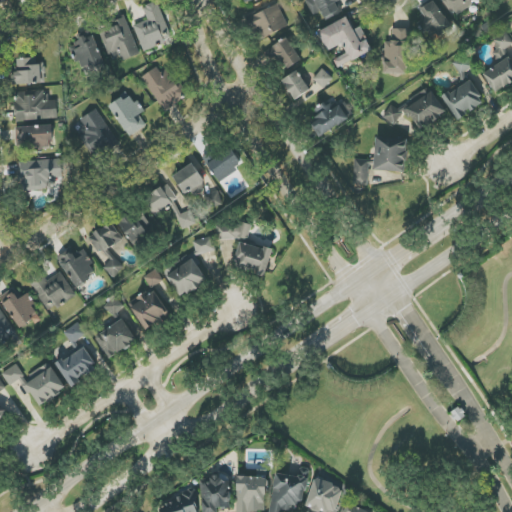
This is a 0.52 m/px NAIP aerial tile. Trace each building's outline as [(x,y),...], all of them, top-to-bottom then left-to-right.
[(305,0),(313,16),(321,12),(325,21),(343,12),(338,1),(340,0),(339,0),(305,0)] [(432,40),(452,28),(435,0),(420,9),(426,20),(422,22),(432,40)] [(443,0),(454,16),(478,0),(443,0)] [(134,25),(143,50),(172,39),(158,1),(142,7),(147,20),(134,25)] [(247,18),(258,41),(288,26),(278,4),(247,18)] [(115,22),(117,27),(100,33),(110,58),(120,54),(123,61),(140,55),(126,17),(115,22)] [(372,51),(361,27),(354,30),(348,18),(318,32),(327,51),(344,44),(352,61),(372,51)] [(71,46),(81,72),(104,63),(92,30),(77,35),(80,43),(71,46)] [(493,40),(498,50),(493,52),(498,63),(509,57),(505,49),(511,45),(511,41),(508,33),(493,40)] [(302,61),(289,37),(271,47),(284,71),(302,61)] [(384,74),(407,74),(408,40),(384,40),(384,74)] [(334,60),(338,68),(352,61),(347,53),(334,60)] [(11,73),(12,85),(46,83),(45,63),(36,64),(36,58),(17,59),(18,73),(11,73)] [(484,74),(496,93),(511,83),(511,59),(511,58),(484,74)] [(142,77),(164,112),(184,99),(162,64),(142,77)] [(313,79),(324,89),(333,79),(323,69),(313,79)] [(310,91),(298,71),(283,80),(295,100),(310,91)] [(444,96),(457,121),(470,114),(469,112),(484,103),(473,81),(444,96)] [(447,114),(430,87),(384,114),(393,129),(404,122),(400,116),(409,110),(421,130),(447,114)] [(57,119),(57,101),(47,101),(47,91),(15,92),(16,121),(57,119)] [(110,107),(130,137),(147,126),(139,115),(143,112),(130,93),(110,107)] [(320,138),(354,115),(344,100),(337,105),(333,97),(314,110),(319,117),(310,123),(320,138)] [(85,125),(78,130),(96,159),(119,145),(97,109),(81,119),(85,125)] [(17,149),(53,148),(52,125),(17,127),(17,149)] [(375,171),(406,172),(407,140),(376,139),(375,171)] [(215,148),(202,158),(220,182),(243,165),(230,147),(220,155),(215,148)] [(20,162),(21,192),(53,190),(53,179),(64,178),(63,160),(20,162)] [(368,186),(369,160),(355,160),(354,185),(368,186)] [(184,195),(192,191),(195,197),(207,190),(193,164),(173,175),(184,195)] [(182,230),(198,223),(193,210),(181,214),(169,185),(145,195),(153,215),(173,207),(182,230)] [(205,196),(210,209),(224,204),(219,191),(205,196)] [(121,218),(126,240),(139,237),(133,215),(121,218)] [(123,240),(113,222),(89,237),(99,255),(123,240)] [(250,223),(217,224),(217,240),(250,238),(250,223)] [(193,241),(197,255),(167,275),(180,296),(187,295),(207,283),(205,277),(201,270),(197,256),(216,251),(212,237),(193,241)] [(266,274),(273,251),(241,241),(234,265),(266,274)] [(77,287),(97,274),(81,248),(60,262),(77,287)] [(124,267),(113,258),(104,268),(114,278),(124,267)] [(164,281),(157,269),(144,277),(151,288),(164,281)] [(21,289),(2,301),(21,330),(40,318),(21,289)] [(136,300),(138,304),(133,307),(144,328),(169,315),(156,289),(136,300)] [(124,305),(114,297),(105,308),(115,316),(124,305)] [(0,342),(16,332),(0,307),(0,342)] [(110,359),(137,340),(123,319),(95,338),(110,359)] [(73,345),(87,335),(78,322),(64,333),(73,345)] [(57,364),(71,387),(99,369),(84,347),(57,364)] [(9,386),(25,377),(17,364),(2,373),(9,386)] [(26,385),(40,406),(67,389),(53,367),(26,385)] [(276,474),(270,511),(285,511),(286,505),(304,508),(309,469),(300,468),(299,477),(276,474)] [(232,509),(231,477),(211,478),(211,482),(201,483),(202,511),(218,511),(218,509),(232,509)] [(265,511),(267,477),(238,477),(237,511),(265,511)] [(334,511),(341,486),(314,480),(308,508),(312,509),(311,511),(334,511)] [(161,511),(199,511),(195,494),(159,503),(161,511)] [(344,511),(365,511),(352,502),(344,511)]
